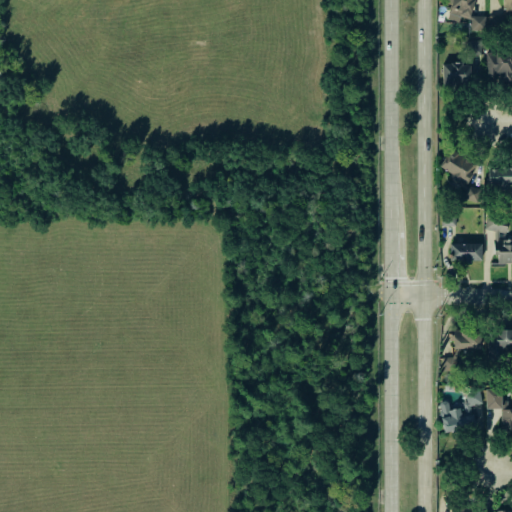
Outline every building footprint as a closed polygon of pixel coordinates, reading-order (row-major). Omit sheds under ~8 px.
[(485,30),(485,15),(472,15),(472,0),(449,0),(449,15),(469,16),(469,29),(485,30)] [(511,0),(503,0),(503,9),(511,9),(511,0)] [(488,28),(502,28),(502,15),(488,15),(488,28)] [(480,40),(465,40),(464,64),(441,63),(440,84),(470,85),(470,64),(469,64),(470,55),(480,55),(480,40)] [(500,81),(511,80),(511,52),(485,53),(486,76),(500,75),(500,81)] [(476,163),(449,148),(437,168),(463,184),(476,163)] [(511,166),(487,166),(487,184),(511,184),(511,166)] [(447,214),(440,215),(441,226),(454,224),(454,219),(448,220),(447,214)] [(511,263),(511,238),(497,238),(497,232),(505,232),(505,223),(485,223),(485,234),(491,234),(491,252),(497,252),(497,263),(511,263)] [(481,260),(480,243),(448,243),(448,261),(481,260)] [(456,370),(456,348),(479,348),(479,328),(452,329),(453,347),(442,347),(442,370),(456,370)] [(511,329),(487,329),(486,354),(511,354),(511,329)] [(482,402),(478,388),(463,393),(465,403),(458,405),(460,415),(470,412),(468,406),(482,402)] [(511,398),(509,398),(509,402),(500,401),(501,388),(484,388),(484,408),(500,408),(499,428),(511,428),(511,398)] [(441,430),(473,429),(472,415),(459,415),(458,408),(448,408),(447,400),(439,401),(441,430)]
